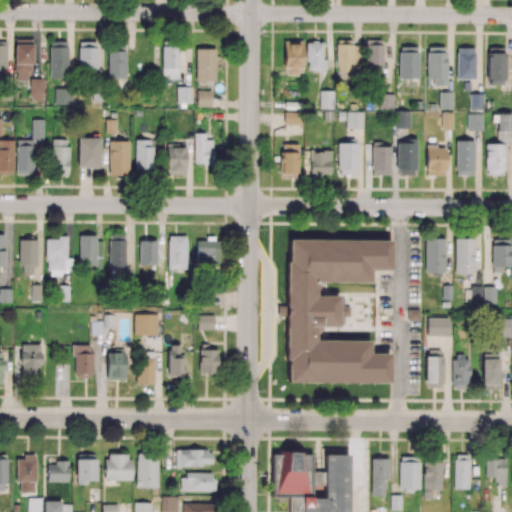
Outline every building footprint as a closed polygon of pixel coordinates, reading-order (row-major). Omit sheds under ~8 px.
[(441,284),(441,298),(450,298),(450,284),(441,284)] [(482,286),(482,303),(494,303),(494,286),(482,286)] [(406,309),(406,319),(418,319),(418,309),(406,309)] [(102,314),(102,327),(113,327),(113,314),(102,314)] [(132,314),(132,335),(155,335),(155,314),(132,314)] [(196,314),(196,329),(212,329),(212,314),(196,314)] [(425,317),(425,336),(446,336),(446,318),(425,317)] [(56,364),(55,378),(68,378),(68,364),(56,364)] [(387,458),(369,458),(370,495),(382,495),(382,480),(387,480),(387,458)] [(67,460),(67,481),(46,481),(46,465),(54,465),(54,460),(67,460)] [(399,494),(388,494),(388,510),(399,510),(399,494)] [(26,497),(26,511),(39,511),(40,497),(26,497)] [(132,502),(132,511),(150,511),(150,502),(132,502)]
